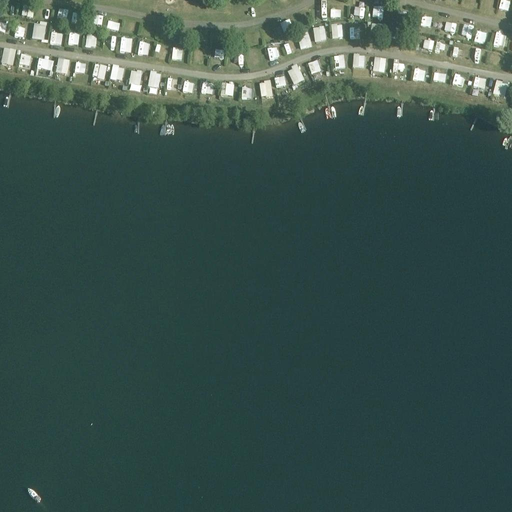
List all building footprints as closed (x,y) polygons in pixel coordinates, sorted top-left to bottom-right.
[(360,5),(360,0),(354,0),(354,18),(366,18),(367,5),(360,5)] [(464,0),(462,10),(472,12),(475,0),(464,0)] [(481,0),(481,7),(492,8),(492,0),(481,0)] [(503,11),(501,17),(508,19),(511,3),(511,0),(501,0),(498,10),(503,11)] [(193,14),(210,15),(211,5),(193,5),(193,14)] [(374,5),(374,15),(385,16),(385,5),(374,5)] [(34,18),(34,7),(22,6),(22,18),(34,18)] [(301,27),(311,26),(309,15),(299,17),(301,27)] [(413,17),(392,15),(389,39),(410,41),(413,17)] [(431,29),(433,16),(428,16),(427,19),(421,19),(420,27),(431,29)] [(332,25),(333,39),(344,38),(342,23),(332,25)] [(44,42),(47,26),(34,24),(32,40),(44,42)] [(383,35),(383,25),(373,24),(373,35),(383,35)] [(152,37),(154,28),(146,26),(144,36),(152,37)] [(481,40),(492,41),(493,30),(482,28),(481,40)] [(317,41),(326,40),(325,30),(316,31),(317,41)] [(50,45),(61,46),(62,35),(51,33),(50,45)] [(86,37),(86,48),(100,48),(100,37),(86,37)] [(132,48),(138,48),(138,37),(121,38),(121,52),(132,52),(132,48)] [(311,37),(284,44),(286,54),(313,47),(311,37)] [(104,51),(117,51),(117,40),(104,40),(104,51)] [(149,55),(151,42),(141,40),(138,53),(149,55)] [(183,62),(184,49),(174,48),(173,61),(183,62)] [(470,61),(485,64),(488,52),(472,49),(470,61)] [(3,66),(15,67),(16,51),(4,50),(3,66)] [(210,67),(222,67),(222,50),(211,50),(210,67)] [(200,64),(200,53),(191,53),(192,64),(200,64)] [(20,66),(31,67),(32,56),(21,55),(20,66)] [(345,55),(334,57),(337,70),(347,68),(345,55)] [(355,68),(366,69),(366,56),(355,55),(355,68)] [(490,55),(489,64),(498,65),(499,56),(490,55)] [(48,68),(48,58),(38,58),(37,76),(43,76),(44,68),(48,68)] [(387,74),(388,59),(376,58),(375,73),(387,74)] [(57,74),(69,76),(70,60),(58,59),(57,74)] [(229,59),(229,69),(237,69),(237,59),(229,59)] [(313,78),(324,74),(319,61),(309,65),(313,78)] [(88,65),(76,63),(74,75),(80,76),(78,83),(84,84),(88,65)] [(414,73),(409,73),(409,63),(395,63),(394,78),(413,79),(414,73)] [(106,81),(108,67),(95,65),(93,79),(106,81)] [(300,67),(289,70),(294,86),(305,83),(300,67)] [(416,67),(414,77),(424,80),(427,69),(416,67)] [(122,84),(124,70),(112,69),(110,82),(122,84)] [(133,71),(130,85),(134,86),(133,93),(140,94),(144,73),(133,71)] [(445,84),(446,72),(435,71),(434,83),(445,84)] [(151,73),(149,88),(160,89),(162,74),(151,73)] [(453,88),(464,90),(467,76),(455,74),(453,88)] [(287,75),(274,79),(279,95),(291,91),(287,75)] [(168,78),(168,90),(177,90),(178,79),(168,78)] [(477,78),(473,96),(484,98),(488,80),(477,78)] [(208,99),(215,99),(216,81),(203,81),(203,96),(208,96),(208,99)] [(262,99),(274,97),(272,82),(260,84),(262,99)] [(492,101),(503,104),(509,85),(498,82),(492,101)] [(242,99),(254,99),(254,83),(243,83),(242,99)] [(222,97),(235,97),(235,85),(223,84),(222,97)]
